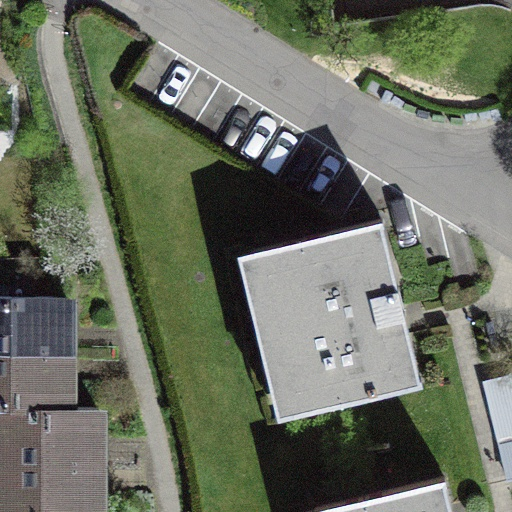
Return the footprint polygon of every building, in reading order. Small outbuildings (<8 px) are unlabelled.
[(382,219),(252,250),(291,411),(421,380),(382,219)] [(0,352),(59,353),(59,336),(67,328),(67,296),(0,295),(0,352)] [(59,353),(0,352),(0,407),(67,408),(67,379),(59,372),(59,353)] [(0,463),(89,463),(89,446),(97,440),(97,408),(67,408),(0,407),(0,463)] [(88,482),(89,463),(0,463),(0,511),(96,511),(97,489),(88,482)] [(453,511),(445,476),(315,508),(316,511),(453,511)]
